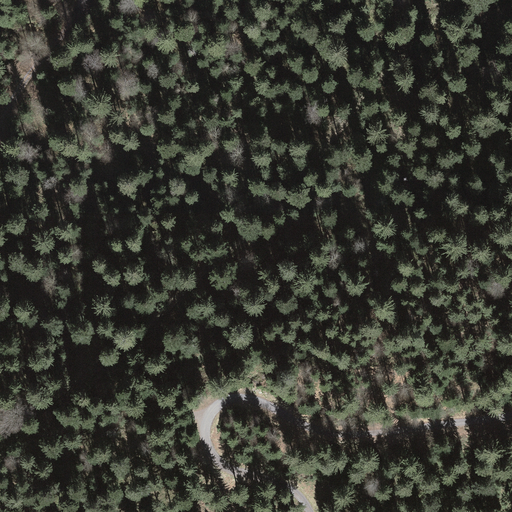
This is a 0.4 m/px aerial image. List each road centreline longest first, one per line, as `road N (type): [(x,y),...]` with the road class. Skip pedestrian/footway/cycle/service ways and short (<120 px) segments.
road 1 (track): [(511,417),(330,435),(246,398),(210,409)]
road 2 (track): [(210,409),(204,437),(218,464),(288,488),(309,511)]
road 3 (track): [(0,131),(26,75),(84,0)]
